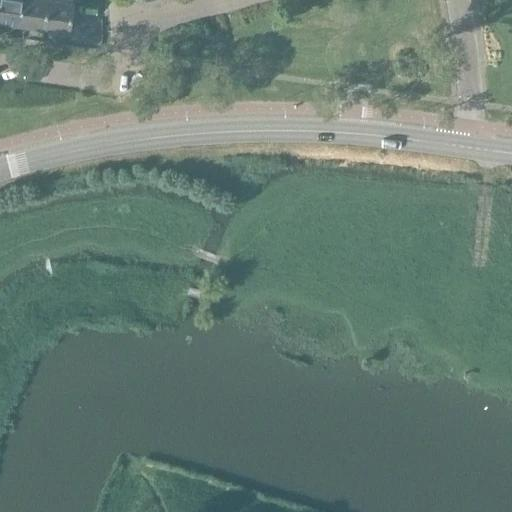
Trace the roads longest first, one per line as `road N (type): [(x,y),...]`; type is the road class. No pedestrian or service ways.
road 1 (tertiary): [(0,169),(113,143),(200,134),(345,133),(468,147)]
road 2 (residential): [(0,64),(114,82),(120,29)]
road 3 (residential): [(466,0),(475,47),(471,126)]
